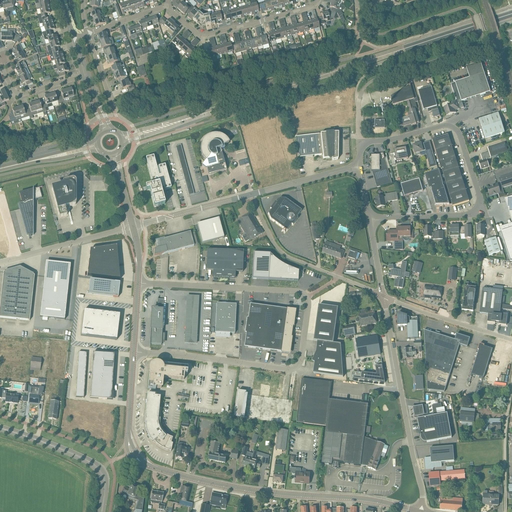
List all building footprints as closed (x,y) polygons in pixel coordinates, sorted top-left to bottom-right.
[(40,9),(49,7),(48,2),(41,3),(40,0),(35,1),(35,4),(39,4),(40,9)] [(134,11),(129,0),(125,0),(124,1),(125,3),(128,12),(132,10),(132,12),(134,11)] [(129,0),(134,11),(135,10),(135,9),(139,8),(135,0),(129,0)] [(274,9),(278,8),(275,0),(272,0),(270,1),(273,11),(274,11),(274,9)] [(282,9),(284,8),(281,0),(275,0),(278,8),(281,7),(282,9)] [(271,12),(273,11),(270,1),(264,3),(267,11),(271,10),(271,12)] [(338,7),(339,4),(331,1),(330,4),(331,4),(330,7),(331,8),(330,11),(337,13),(340,19),(343,17),(342,16),(343,15),(339,10),(338,10),(339,7),(338,7)] [(4,10),(13,7),(8,2),(2,3),(3,9),(4,10)] [(181,12),(186,5),(182,2),(181,4),(179,2),(172,5),(177,9),(177,8),(181,12)] [(186,5),(181,12),(184,15),(186,13),(188,14),(194,7),(191,5),(191,4),(189,2),(186,5)] [(124,13),(128,12),(125,3),(119,5),(123,15),(125,14),(124,13)] [(255,13),(259,12),(256,3),(251,5),(254,15),(255,15),(255,13)] [(263,12),(267,11),(264,3),(259,4),(262,15),(263,14),(263,12)] [(245,7),(244,4),(239,5),(240,8),(243,18),(244,18),(244,16),(248,15),(245,7)] [(252,16),(254,15),(251,5),(245,7),(248,15),(251,14),(252,16)] [(38,19),(44,18),(44,17),(44,14),(50,13),(49,7),(40,9),(41,15),(37,15),(38,19)] [(100,14),(98,8),(92,7),(92,10),(93,13),(91,14),(92,18),(93,17),(94,20),(103,17),(102,14),(100,14)] [(194,11),(192,9),(194,7),(188,14),(189,15),(187,17),(191,21),(192,20),(197,15),(193,12),(194,11)] [(229,11),(228,7),(222,9),(226,22),(230,21),(230,22),(232,22),(229,11)] [(241,19),(243,18),(240,8),(234,10),(237,19),(241,18),(241,19)] [(233,20),(237,19),(234,10),(229,11),(232,22),(234,21),(233,20)] [(209,15),(208,14),(203,15),(200,11),(197,15),(192,20),(199,26),(201,24),(201,22),(202,22),(202,25),(202,26),(211,24),(209,15)] [(335,20),(337,13),(330,11),(329,13),(328,14),(328,12),(324,13),(324,12),(321,13),(322,17),(319,18),(321,25),(325,24),(324,21),(327,20),(327,22),(330,21),(335,20)] [(222,21),(221,16),(220,12),(214,14),(217,24),(218,24),(218,22),(222,21)] [(215,25),(217,24),(214,14),(209,15),(211,24),(215,23),(215,25)] [(316,15),(313,16),(314,19),(315,19),(315,20),(311,21),(314,30),(320,28),(316,15)] [(103,17),(94,20),(95,22),(94,23),(95,27),(103,24),(102,20),(104,20),(103,17)] [(163,18),(157,20),(156,17),(150,19),(153,26),(154,30),(157,29),(156,25),(158,24),(159,25),(161,24),(163,18)] [(44,27),(53,24),(51,18),(45,20),(44,18),(38,19),(40,24),(43,24),(44,27)] [(169,29),(174,23),(169,19),(167,22),(163,18),(161,24),(163,26),(164,25),(169,29)] [(307,18),(305,19),(308,31),(314,30),(311,21),(307,22),(307,21),(308,21),(307,18)] [(150,19),(144,21),(147,28),(147,30),(153,28),(153,26),(150,19)] [(305,19),(302,19),(303,22),(304,22),(304,23),(300,24),(303,33),(308,31),(305,19)] [(147,28),(144,21),(138,23),(139,26),(141,30),(142,33),(148,31),(147,28)] [(296,21),(294,22),(297,35),(303,33),(300,24),(297,25),(296,24),(297,24),(296,21)] [(294,22),(291,23),(292,25),(293,25),(293,26),(289,27),(292,36),(297,35),(294,22)] [(174,23),(169,29),(167,31),(172,35),(173,34),(179,28),(174,23)] [(43,36),(49,34),(48,31),(55,29),(53,24),(44,27),(46,32),(42,33),(43,36)] [(285,24),(283,25),(286,38),(292,36),(289,27),(285,28),(285,27),(286,27),(285,24)] [(283,25),(280,26),(281,29),(282,28),(282,29),(278,31),(281,39),(286,38),(283,25)] [(140,33),(142,33),(141,30),(139,26),(133,28),(136,35),(137,37),(141,36),(141,35),(140,33)] [(130,37),(136,35),(133,28),(128,30),(129,34),(130,37)] [(272,28),(269,29),(270,32),(271,31),(271,33),(267,34),(270,43),(275,41),(272,28)] [(274,28),(272,28),(275,41),(276,44),(282,41),(281,39),(278,31),(274,32),(274,30),(275,30),(274,28)] [(21,37),(15,34),(15,30),(7,30),(7,33),(7,41),(12,42),(15,43),(17,41),(21,37)] [(109,39),(108,36),(107,32),(97,36),(98,40),(100,39),(101,42),(109,39)] [(262,33),(259,34),(263,46),(268,45),(266,36),(262,37),(261,36),(262,35),(262,33)] [(49,44),(58,41),(57,35),(50,37),(49,34),(43,36),(45,40),(48,41),(49,44)] [(259,34),(256,34),(257,37),(258,37),(258,38),(255,39),(257,48),(263,46),(259,34)] [(185,36),(183,35),(182,37),(181,38),(178,35),(172,42),(177,46),(185,36)] [(187,38),(185,36),(177,46),(181,50),(187,43),(184,40),(185,40),(186,40),(187,38)] [(251,36),(248,37),(252,49),(257,48),(255,39),(251,40),(251,39),(251,36)] [(248,37),(245,38),(246,40),(247,40),(248,41),(244,42),(246,51),(247,54),(252,52),(252,49),(248,37)] [(106,47),(111,45),(109,39),(101,42),(101,44),(100,44),(101,49),(106,47)] [(240,39),(237,40),(241,53),(246,51),(244,42),(240,43),(240,42),(240,39)] [(226,40),(223,41),(227,54),(233,52),(230,43),(226,44),(226,43),(227,43),(226,40)] [(237,40),(235,41),(235,43),(236,43),(237,44),(233,45),(235,54),(241,53),(237,40)] [(48,53),(54,51),(54,48),(60,46),(58,41),(49,44),(50,46),(47,47),(48,53)] [(194,44),(192,42),(190,44),(191,45),(190,46),(187,43),(181,50),(185,54),(194,44)] [(215,43),(213,44),(216,57),(222,55),(219,46),(215,47),(215,46),(216,46),(215,43)] [(21,53),(23,52),(23,51),(24,50),(20,44),(17,45),(18,46),(13,49),(15,51),(12,53),(14,56),(21,53)] [(196,46),(194,44),(185,54),(190,58),(188,59),(191,62),(196,56),(193,54),(196,51),(193,48),(193,47),(194,48),(196,46)] [(213,44),(210,45),(211,47),(212,47),(212,48),(208,50),(210,58),(216,57),(213,44)] [(115,55),(112,45),(111,45),(106,47),(107,50),(105,51),(106,54),(104,54),(106,58),(115,55)] [(54,60),(63,58),(62,52),(55,54),(54,51),(48,53),(49,56),(51,61),(54,60)] [(20,62),(25,59),(21,53),(14,56),(16,60),(18,59),(20,62)] [(120,64),(120,63),(119,61),(117,61),(115,55),(106,58),(107,62),(108,62),(109,64),(114,63),(115,66),(111,67),(120,64)] [(57,69),(60,68),(59,65),(65,63),(63,58),(54,60),(56,66),(53,67),(54,70),(57,69)] [(24,62),(16,66),(17,68),(15,69),(17,73),(24,69),(24,70),(27,69),(24,62)] [(125,70),(123,62),(120,63),(120,64),(111,67),(112,71),(114,71),(114,73),(123,71),(125,70)] [(448,106),(444,107),(446,116),(450,114),(450,115),(456,113),(455,110),(459,109),(459,108),(461,108),(462,108),(464,108),(462,101),(490,92),(485,77),(483,69),(480,62),(466,67),(470,78),(451,84),(456,101),(450,103),(451,105),(447,106),(448,106)] [(59,77),(65,75),(65,73),(69,71),(68,69),(67,69),(66,66),(60,68),(57,69),(58,72),(59,77)] [(31,75),(30,74),(27,68),(27,69),(24,70),(24,69),(17,73),(19,77),(21,76),(22,78),(27,76),(28,75),(30,74),(31,75)] [(125,77),(123,71),(126,70),(125,70),(123,71),(114,73),(115,76),(114,76),(115,80),(122,78),(123,81),(121,82),(121,83),(129,80),(128,76),(125,77)] [(33,79),(31,75),(30,74),(28,75),(27,76),(22,78),(20,79),(21,82),(20,83),(21,85),(25,83),(27,86),(32,83),(31,80),(33,79)] [(129,91),(133,90),(135,89),(133,85),(131,86),(129,80),(121,83),(121,85),(120,85),(122,89),(127,88),(129,91)] [(408,86),(391,97),(393,105),(407,102),(414,99),(417,98),(413,85),(408,87),(408,86)] [(437,106),(436,102),(432,87),(418,91),(424,110),(428,109),(428,112),(432,111),(433,113),(432,113),(434,118),(440,116),(438,109),(438,110),(437,107),(437,106)] [(75,100),(78,99),(76,93),(73,94),(72,88),(66,90),(69,98),(74,97),(75,100)] [(63,100),(69,98),(66,90),(61,92),(62,97),(60,98),(61,104),(64,103),(63,100)] [(61,104),(60,98),(57,99),(55,93),(50,95),(52,103),(58,102),(58,105),(61,104)] [(0,108),(1,108),(5,105),(4,103),(9,100),(6,95),(0,98),(0,108)] [(47,105),(52,103),(50,95),(44,97),(47,105),(44,106),(46,112),(49,111),(47,105)] [(414,99),(407,102),(410,116),(409,116),(410,120),(397,124),(398,128),(411,124),(412,126),(416,124),(416,123),(419,123),(415,109),(417,108),(414,99)] [(46,112),(44,106),(41,107),(39,101),(34,103),(38,114),(38,115),(38,117),(43,115),(44,116),(47,115),(46,112)] [(38,115),(38,114),(34,103),(29,105),(30,110),(27,111),(30,119),(33,118),(33,116),(38,115)] [(30,119),(27,111),(25,112),(23,106),(18,108),(22,122),(30,119)] [(334,106),(292,110),(294,131),(322,128),(321,122),(335,121),(335,115),(334,115),(333,112),(334,111),(334,106)] [(18,123),(22,122),(18,108),(12,110),(13,113),(11,113),(12,115),(8,116),(10,122),(17,120),(18,123)] [(498,113),(479,119),(485,138),(505,132),(498,113)] [(375,120),(375,128),(385,128),(385,120),(375,120)] [(332,161),(338,160),(338,133),(332,133),(326,134),(295,137),(296,137),(300,157),(300,158),(323,155),(323,160),(326,160),(326,163),(332,161)] [(223,146),(229,143),(227,141),(226,140),(225,138),(223,137),(221,136),(218,135),(217,135),(215,135),(213,135),(210,136),(208,137),(206,139),(204,141),(203,142),(202,144),(201,147),(201,149),(202,154),(203,157),(206,161),(203,165),(206,168),(207,168),(209,176),(214,174),(218,172),(222,171),(227,170),(221,149),(224,149),(223,146)] [(451,140),(448,135),(432,140),(441,170),(442,170),(453,207),(469,201),(468,196),(466,190),(464,185),(465,185),(462,179),(461,174),(459,168),(457,163),(458,163),(455,157),(454,152),(454,151),(452,146),(450,141),(451,140)] [(415,145),(414,145),(416,153),(415,154),(416,156),(421,155),(420,152),(425,151),(430,168),(437,166),(430,142),(423,144),(424,145),(422,146),(421,143),(419,144),(418,143),(415,144),(415,145)] [(479,162),(478,162),(481,170),(481,169),(489,167),(487,159),(508,152),(505,143),(488,148),(489,152),(481,155),(482,161),(479,162)] [(406,147),(394,150),(395,154),(395,155),(396,161),(403,159),(404,160),(407,159),(408,158),(406,147)] [(377,156),(371,156),(372,171),(377,188),(392,184),(383,153),(377,155),(377,156)] [(165,165),(157,167),(154,156),(146,158),(153,185),(146,187),(143,188),(144,191),(146,190),(150,189),(155,207),(165,204),(161,188),(164,188),(165,190),(171,188),(165,165)] [(189,195),(194,194),(187,167),(182,169),(189,195)] [(449,205),(448,200),(439,170),(425,175),(427,184),(428,184),(432,185),(431,188),(432,190),(431,190),(436,205),(435,205),(450,205),(449,205)] [(487,189),(490,196),(500,193),(499,189),(502,188),(511,184),(511,174),(499,179),(501,185),(498,186),(498,184),(494,186),(494,187),(487,189)] [(69,205),(70,207),(75,205),(76,205),(76,204),(76,203),(76,182),(76,181),(75,180),(74,180),(73,179),(72,179),(63,182),(64,187),(60,188),(60,186),(52,188),(59,217),(67,215),(65,206),(69,205)] [(423,191),(422,187),(419,179),(401,184),(404,196),(409,195),(411,194),(411,195),(414,195),(417,194),(416,193),(418,192),(423,191)] [(42,187),(20,193),(22,203),(18,204),(27,235),(28,235),(29,237),(31,236),(32,235),(33,235),(33,201),(37,201),(36,199),(42,198),(39,188),(42,187)] [(377,208),(385,206),(384,202),(386,202),(387,202),(398,200),(397,192),(385,194),(386,197),(383,197),(383,196),(375,198),(376,201),(375,201),(376,204),(377,204),(377,208)] [(511,229),(501,233),(510,261),(511,261),(511,197),(504,200),(511,222),(511,229)] [(285,199),(279,198),(276,203),(275,202),(270,209),(271,210),(268,214),(271,219),(284,229),(282,231),(284,233),(286,231),(287,231),(291,224),(293,225),(298,218),(297,217),(301,211),(285,199)] [(251,213),(237,220),(245,234),(242,236),(245,242),(249,240),(249,241),(253,239),(263,233),(251,213)] [(205,223),(198,225),(199,231),(202,244),(224,238),(219,218),(205,222),(205,223)] [(314,241),(320,239),(317,226),(313,227),(311,228),(314,241)] [(459,226),(450,226),(450,236),(459,236),(459,235),(465,235),(465,238),(471,238),(471,226),(465,226),(465,227),(459,228),(459,226)] [(398,231),(388,231),(388,235),(386,235),(386,242),(398,241),(398,243),(403,243),(403,240),(404,240),(405,241),(407,242),(409,241),(409,239),(410,239),(413,239),(413,231),(411,231),(411,227),(407,227),(406,227),(398,227),(398,231)] [(424,239),(431,238),(431,240),(435,240),(443,240),(443,232),(435,232),(435,233),(431,233),(431,227),(424,227),(424,239)] [(167,253),(194,246),(190,232),(164,239),(164,240),(158,241),(158,244),(157,244),(158,248),(155,249),(154,256),(167,252),(167,253)] [(501,252),(497,242),(496,238),(484,241),(489,256),(501,252)] [(336,245),(326,242),(323,252),(327,254),(327,253),(336,257),(341,259),(344,251),(335,248),(336,245)] [(120,280),(117,246),(90,249),(87,276),(120,280)] [(244,251),(207,250),(206,271),(213,271),(213,277),(235,278),(235,272),(242,272),(244,251)] [(347,257),(358,259),(360,253),(349,250),(347,257)] [(253,253),(252,279),(268,280),(298,281),(299,271),(294,270),(291,268),(287,267),(286,266),(284,265),(283,264),(281,264),(280,262),(278,262),(278,261),(277,260),(276,260),(275,259),(274,258),(273,257),(272,257),(272,256),(271,256),(271,255),(270,255),(270,254),(253,253)] [(46,264),(45,264),(40,317),(65,320),(70,270),(69,270),(70,265),(66,265),(66,264),(65,263),(65,264),(52,263),(52,262),(51,262),(50,263),(47,262),(46,264)] [(393,265),(389,266),(389,270),(391,270),(390,276),(398,277),(400,278),(398,288),(403,288),(405,277),(405,273),(407,262),(402,262),(401,270),(394,269),(393,265)] [(413,272),(420,274),(423,264),(415,262),(413,272)] [(0,317),(30,321),(35,276),(25,270),(21,268),(21,269),(20,268),(4,272),(3,281),(0,281),(0,317)] [(449,268),(448,276),(456,277),(457,271),(457,270),(457,269),(449,268)] [(90,279),(88,294),(118,297),(118,295),(119,282),(90,279)] [(473,312),(474,307),(476,287),(468,286),(469,283),(466,282),(463,302),(461,302),(461,306),(463,306),(462,310),(473,312)] [(441,299),(442,287),(425,285),(424,298),(430,299),(430,298),(441,299)] [(502,291),(482,289),(480,314),(488,315),(488,323),(495,324),(495,322),(499,323),(499,325),(506,326),(508,315),(500,314),(501,305),(504,305),(505,298),(502,297),(502,291)] [(199,296),(187,296),(184,344),(196,344),(199,296)] [(152,315),(151,315),(150,346),(150,344),(161,345),(164,300),(158,300),(158,298),(157,309),(152,309),(152,315)] [(236,305),(217,304),(215,333),(235,334),(236,305)] [(287,309),(250,304),(248,318),(247,318),(245,333),(246,333),(244,347),(281,352),(281,353),(288,354),(291,351),(292,337),(292,333),(294,334),(294,331),(292,331),(293,327),(294,327),(296,313),(294,309),(287,308),(287,309)] [(316,352),(312,361),(315,362),(313,373),(337,376),(343,377),(341,344),(340,344),(334,343),(338,308),(319,305),(314,341),(318,341),(316,352)] [(84,310),(81,336),(117,340),(117,339),(116,339),(117,333),(118,334),(118,333),(117,333),(119,315),(120,315),(106,313),(97,312),(84,310)] [(377,324),(374,311),(366,313),(365,310),(360,311),(361,314),(359,314),(361,327),(377,324)] [(407,317),(397,314),(398,327),(405,326),(407,326),(408,328),(408,339),(418,338),(417,321),(409,322),(409,318),(407,317)] [(352,335),(355,334),(354,327),(344,328),(345,336),(346,336),(352,335)] [(436,334),(424,330),(427,390),(445,392),(459,345),(467,347),(470,339),(457,334),(455,340),(439,335),(439,333),(440,333),(436,331),(436,332),(436,334)] [(380,354),(377,336),(369,338),(367,338),(364,338),(362,339),(356,340),(359,358),(380,354)] [(421,352),(420,347),(421,347),(421,342),(414,342),(414,347),(415,347),(415,350),(412,351),(412,348),(403,349),(405,359),(409,358),(413,358),(413,356),(417,355),(416,353),(421,352)] [(478,350),(479,350),(471,374),(484,378),(493,349),(484,346),(484,345),(480,344),(478,350)] [(75,397),(84,398),(87,353),(79,352),(75,397)] [(93,353),(90,398),(110,400),(110,398),(111,398),(111,393),(112,393),(115,354),(93,353)] [(41,358),(31,357),(30,368),(40,369),(41,358)] [(149,372),(148,389),(156,390),(156,388),(161,388),(162,378),(184,380),(184,374),(186,375),(187,375),(188,367),(159,364),(158,364),(157,364),(157,363),(156,363),(155,364),(154,364),(153,364),(153,365),(152,365),(151,366),(150,367),(150,368),(150,369),(150,370),(150,371),(150,372),(149,372)] [(385,383),(384,376),(384,374),(383,373),(382,366),(375,367),(376,373),(376,375),(364,373),(354,372),(353,378),(353,379),(385,382),(385,383)] [(238,393),(235,417),(245,419),(289,425),(293,400),(280,399),(282,379),(272,378),(269,397),(247,394),(247,392),(238,391),(238,393)] [(368,468),(376,471),(385,445),(364,437),(368,404),(330,400),(332,383),(302,379),(297,423),(326,426),(322,464),(332,465),(332,467),(339,467),(339,463),(344,463),(344,464),(361,466),(368,468)] [(42,387),(29,386),(28,393),(34,393),(34,395),(30,395),(29,403),(38,404),(39,396),(39,394),(41,394),(42,387)] [(3,390),(0,389),(0,398),(2,399),(2,398),(6,399),(5,402),(10,403),(13,404),(13,403),(17,404),(18,396),(6,394),(2,394),(3,390)] [(167,450),(171,452),(172,446),(172,444),(171,443),(172,438),(171,438),(170,437),(168,436),(166,435),(165,433),(163,432),(162,429),(161,427),(160,426),(160,423),(160,421),(161,408),(159,408),(160,397),(155,397),(155,395),(147,394),(145,417),(145,419),(145,422),(145,423),(145,427),(145,429),(146,431),(147,434),(148,435),(147,435),(149,438),(150,440),(152,442),(153,443),(154,442),(155,443),(159,447),(163,449),(167,450)] [(57,412),(59,402),(59,398),(51,397),(49,411),(49,414),(48,419),(57,420),(57,415),(58,412),(57,412)] [(416,407),(413,408),(414,410),(415,417),(417,416),(420,431),(418,432),(419,436),(421,436),(421,438),(421,439),(421,440),(422,440),(422,441),(423,441),(423,442),(424,442),(425,442),(425,443),(426,443),(452,438),(447,413),(445,413),(437,415),(424,417),(424,415),(428,414),(426,406),(423,406),(422,406),(416,407)] [(475,413),(461,412),(460,422),(466,423),(466,426),(474,427),(475,413)] [(489,424),(489,431),(492,431),(492,432),(492,436),(497,436),(497,431),(501,431),(501,424),(496,424),(493,424),(489,424)] [(288,431),(279,429),(276,449),(286,451),(288,431)] [(220,444),(211,442),(209,453),(210,454),(209,460),(220,462),(221,455),(218,455),(220,444)] [(185,444),(178,443),(178,445),(176,457),(182,458),(183,456),(184,456),(186,456),(187,456),(188,455),(189,448),(184,447),(185,444)] [(453,446),(430,448),(431,458),(425,458),(426,469),(433,469),(433,468),(437,467),(436,463),(454,461),(453,446)] [(244,447),(241,456),(245,457),(243,466),(249,467),(253,454),(250,453),(247,452),(248,448),(244,447)] [(237,460),(238,455),(239,452),(232,450),(231,455),(225,453),(224,456),(221,455),(220,462),(226,463),(227,457),(231,458),(237,460)] [(253,454),(249,467),(255,469),(256,467),(260,468),(261,463),(257,462),(258,461),(255,460),(257,452),(254,451),(253,454)] [(284,466),(275,465),(273,483),(282,484),(284,466)] [(296,483),(296,482),(303,483),(309,484),(310,474),(306,473),(306,474),(300,474),(300,470),(296,470),(296,469),(290,469),(291,469),(291,470),(291,471),(292,472),(293,473),(294,474),(296,474),(295,483),(296,483)] [(464,470),(439,472),(440,481),(465,479),(464,470)] [(439,472),(429,473),(430,486),(440,486),(440,481),(439,472)] [(130,490),(124,488),(122,493),(133,497),(133,499),(138,501),(135,511),(134,511),(141,511),(144,499),(141,498),(142,494),(137,493),(138,488),(131,485),(130,490)] [(190,488),(182,486),(181,489),(182,490),(179,501),(187,502),(190,488)] [(155,501),(162,502),(164,493),(152,491),(150,502),(152,503),(154,504),(155,503),(155,501)] [(499,496),(493,495),(493,492),(487,492),(487,496),(483,495),(483,503),(493,504),(493,505),(498,505),(499,496)] [(228,496),(212,493),(210,505),(216,506),(217,503),(221,504),(221,508),(225,509),(226,505),(228,496)] [(451,502),(452,495),(447,495),(446,497),(441,497),(440,509),(462,511),(463,503),(451,502)]
